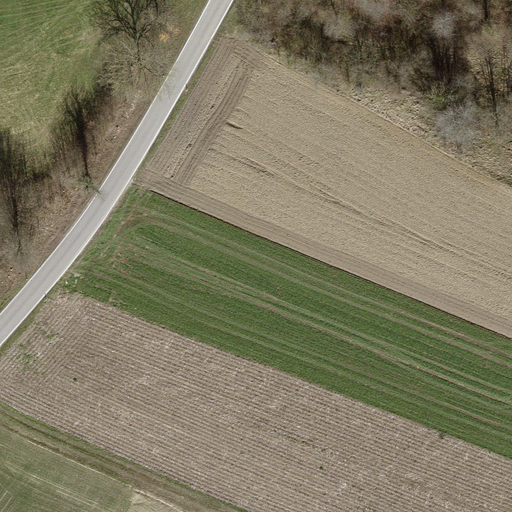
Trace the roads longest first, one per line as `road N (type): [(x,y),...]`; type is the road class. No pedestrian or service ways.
road 1 (tertiary): [(0,330),(113,188),(222,0)]
road 2 (track): [(253,511),(0,406)]
